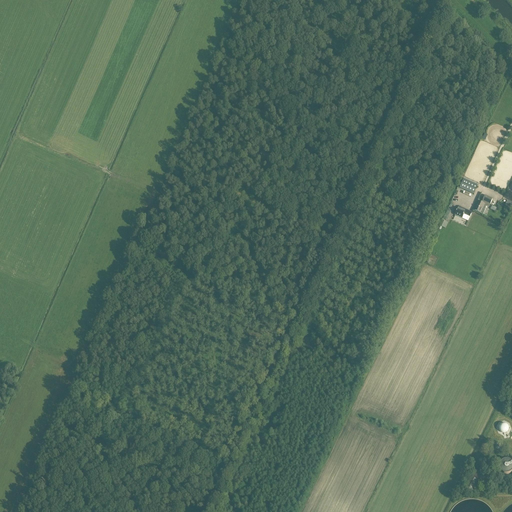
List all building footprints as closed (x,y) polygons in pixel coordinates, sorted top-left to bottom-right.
[(463,179),(460,188),(474,194),(477,185),(463,179)] [(489,207),(493,199),(485,196),(482,203),(478,201),(474,211),(481,214),(483,209),(484,210),(486,205),(489,207)] [(468,221),(472,213),(459,207),(455,215),(468,221)] [(502,424),(501,424),(501,425),(500,425),(499,426),(499,427),(499,428),(499,429),(499,430),(499,431),(500,431),(500,432),(501,432),(502,433),(503,433),(504,433),(505,433),(506,433),(507,432),(508,431),(508,430),(509,429),(509,428),(509,427),(508,427),(508,426),(508,425),(507,425),(507,424),(506,424),(505,424),(505,423),(504,423),(503,423),(502,424)] [(506,474),(507,474),(508,474),(509,474),(510,474),(510,473),(511,473),(511,472),(511,462),(511,461),(510,461),(509,460),(508,460),(507,460),(506,460),(505,460),(504,460),(503,461),(502,462),(501,462),(501,463),(500,464),(500,465),(499,466),(499,467),(499,468),(499,469),(500,469),(500,470),(500,471),(501,472),(502,473),(503,473),(503,474),(504,474),(505,474),(506,474)] [(478,481),(470,477),(465,489),(472,492),(478,481)]
